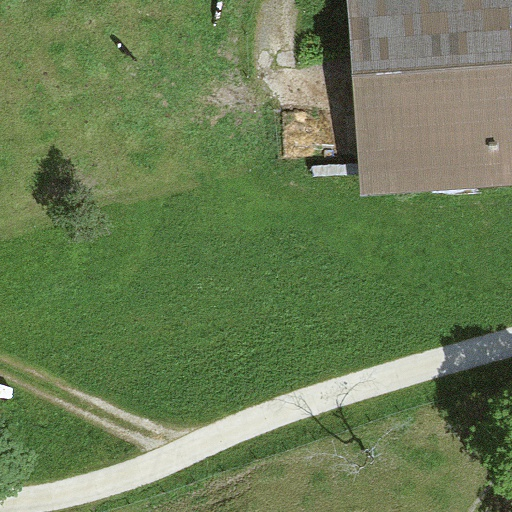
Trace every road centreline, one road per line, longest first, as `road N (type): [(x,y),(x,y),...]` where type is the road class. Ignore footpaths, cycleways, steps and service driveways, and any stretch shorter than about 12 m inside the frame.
road 1 (track): [(511,342),(371,374),(270,407),(101,481),(0,502)]
road 2 (track): [(0,371),(177,446)]
